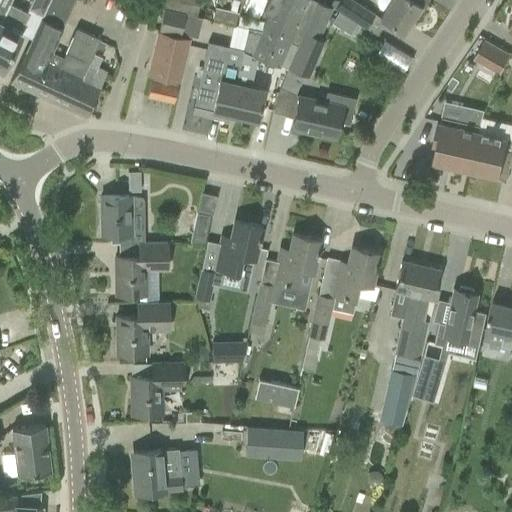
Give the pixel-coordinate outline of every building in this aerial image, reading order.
[(0,0),(0,21),(9,4),(10,0),(0,0)] [(10,81),(44,97),(62,58),(51,52),(74,0),(49,0),(42,15),(26,50),(24,49),(10,81)] [(31,0),(27,8),(42,15),(49,0),(31,0)] [(194,16),(197,0),(165,0),(163,9),(184,14),(194,16)] [(297,45),(315,2),(311,0),(264,0),(259,13),(267,16),(261,30),(290,42),(297,45)] [(357,22),(364,27),(373,13),(352,0),(345,0),(339,10),(357,22)] [(383,11),(379,17),(403,33),(419,7),(422,8),(427,0),(376,0),(377,4),(380,8),(383,11)] [(297,45),(286,70),(307,79),(324,40),(320,38),(332,9),(315,2),(297,45)] [(9,4),(0,21),(0,68),(1,69),(23,27),(22,27),(29,14),(9,4)] [(180,34),(184,14),(163,9),(158,29),(180,34)] [(339,10),(331,23),(349,35),(357,22),(339,10)] [(44,97),(65,106),(79,76),(81,77),(92,53),(93,53),(100,38),(76,27),(62,58),(44,97)] [(279,67),(290,43),(290,42),(261,30),(251,55),(278,67),(279,67)] [(147,75),(179,82),(189,39),(157,32),(147,75)] [(484,40),(475,58),(501,72),(509,54),(484,40)] [(208,41),(192,109),(211,114),(219,79),(220,79),(225,60),(240,64),(243,49),(228,46),(208,41)] [(79,76),(65,106),(86,116),(106,71),(97,67),(102,57),(93,53),(92,53),(81,77),(79,76)] [(211,114),(210,118),(220,120),(229,122),(231,114),(256,120),(260,100),(263,89),(235,83),(240,64),(225,60),(220,79),(219,79),(211,114)] [(150,80),(147,95),(173,101),(176,86),(150,80)] [(291,127),(335,137),(338,123),(340,123),(341,121),(339,121),(341,111),(351,113),(354,99),(326,93),(324,102),(298,96),(291,127)] [(466,116),(467,94),(446,93),(445,116),(466,116)] [(437,121),(432,144),(436,145),(432,160),(469,169),(478,131),(479,125),(442,117),(441,122),(437,121)] [(469,169),(507,177),(511,153),(511,151),(504,149),(507,138),(494,135),(495,133),(490,132),(489,134),(478,131),(469,169)] [(100,197),(103,197),(104,218),(101,218),(101,234),(143,234),(143,210),(143,199),(131,196),(130,195),(100,196),(100,197)] [(196,212),(189,242),(203,242),(209,215),(196,212)] [(219,247),(214,267),(238,273),(249,275),(253,258),(257,241),(259,241),(260,236),(258,236),(260,226),(234,221),(231,237),(221,235),(219,247)] [(311,273),(314,259),(315,254),(319,240),(293,234),(289,250),(280,248),(273,281),(297,286),(300,273),(310,275),(310,273),(311,273)] [(115,274),(115,294),(145,293),(145,271),(167,271),(166,242),(158,242),(138,243),(139,255),(115,256),(115,263),(118,263),(118,274),(115,274)] [(331,294),(355,300),(356,296),(375,301),(379,285),(371,283),(374,267),(376,268),(377,263),(375,262),(377,253),(351,247),(348,264),(338,262),(335,276),(331,294)] [(390,371),(414,376),(419,359),(414,357),(428,297),(432,297),(439,269),(401,260),(394,290),(407,293),(393,353),(394,353),(390,371)] [(208,300),(214,272),(200,269),(194,297),(198,307),(209,309),(211,301),(208,300)] [(250,323),(264,326),(273,285),(259,282),(250,323)] [(458,290),(453,289),(445,324),(436,322),(431,343),(441,345),(443,336),(479,343),(486,313),(474,310),(478,294),(472,293),(473,289),(459,286),(458,290)] [(308,337),(322,340),(331,298),(317,295),(308,337)] [(485,338),(482,353),(508,359),(511,344),(511,309),(492,305),(493,301),(491,301),(487,320),(483,338),(485,338)] [(119,338),(116,338),(116,354),(146,354),(146,333),(167,332),(167,303),(139,303),(140,315),(116,316),(116,317),(119,317),(119,338)] [(245,341),(211,342),(211,361),(241,361),(241,359),(245,341)] [(207,350),(195,350),(195,362),(207,362),(207,350)] [(421,357),(411,390),(432,396),(442,363),(421,357)] [(131,393),(131,414),(161,413),(161,391),(182,390),(181,362),(154,362),(154,375),(130,375),(130,383),(134,383),(134,393),(131,393)] [(292,407),(297,387),(258,378),(253,398),(292,407)] [(198,415),(184,415),(184,425),(198,424),(198,415)] [(2,458),(4,475),(15,473),(16,475),(50,471),(44,424),(10,429),(13,456),(2,458)] [(302,431),(247,427),(245,455),(300,459),(302,431)] [(136,477),(133,478),(134,494),(154,492),(163,491),(163,490),(180,489),(179,475),(177,448),(160,449),(153,450),(133,452),(136,477)] [(0,511),(40,511),(41,506),(21,504),(22,496),(12,496),(0,497),(0,511)]
